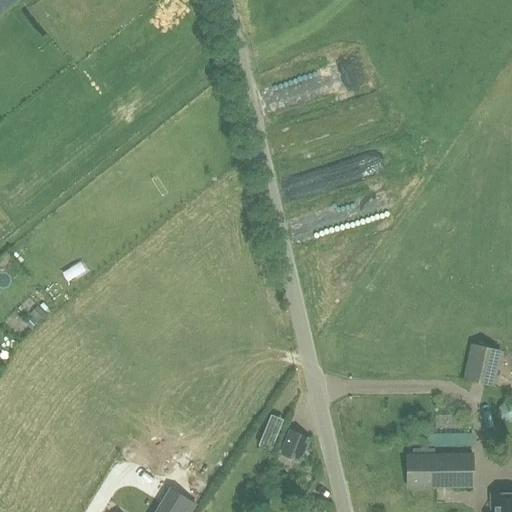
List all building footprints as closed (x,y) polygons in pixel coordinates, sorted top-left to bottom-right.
[(382,90),(376,65),(320,78),(326,103),(382,90)] [(462,380),(494,387),(502,351),(471,344),(462,380)] [(281,453),(300,461),(309,439),(290,431),(281,453)] [(474,453),(434,454),(434,448),(412,449),(412,454),(405,454),(405,488),(474,486),(474,453)] [(114,511),(125,511),(138,496),(124,485),(107,506),(114,511)] [(170,492),(158,511),(192,511),(196,506),(170,492)] [(511,511),(511,493),(492,495),(492,511),(511,511)]
